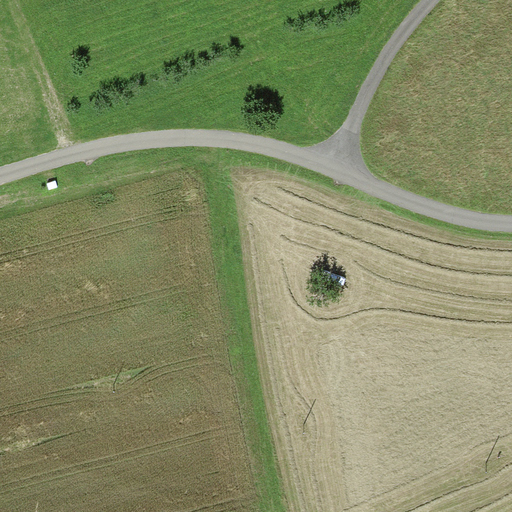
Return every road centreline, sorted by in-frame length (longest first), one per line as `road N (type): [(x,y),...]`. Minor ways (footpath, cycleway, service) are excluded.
road 1 (track): [(217,142),(289,511)]
road 2 (unclassified): [(0,179),(71,156),(173,141),(265,150),(340,172)]
road 3 (unclassified): [(340,172),(363,104),(431,0)]
road 4 (unclassified): [(340,172),(480,216),(511,216)]
road 5 (track): [(17,0),(71,156)]
